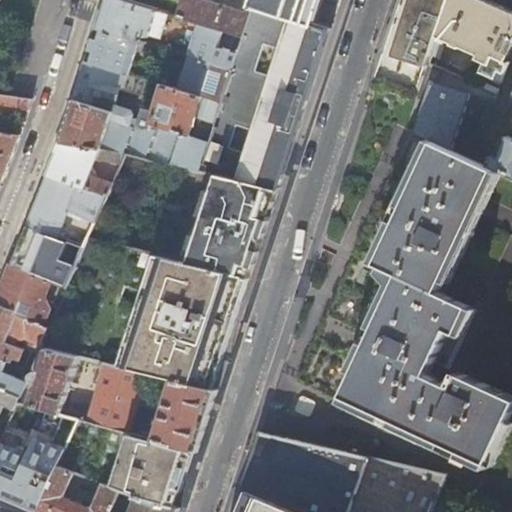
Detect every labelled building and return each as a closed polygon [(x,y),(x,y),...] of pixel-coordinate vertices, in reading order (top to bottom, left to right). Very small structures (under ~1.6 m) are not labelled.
[(193,21),(180,17),(128,0),(106,0),(100,21),(98,27),(140,40),(142,33),(186,44),(193,21)] [(210,0),(185,0),(180,17),(193,21),(202,23),(226,30),(245,36),(252,12),(210,0)] [(255,0),(254,5),(317,25),(318,21),(324,0),(255,0)] [(435,51),(451,0),(404,0),(386,57),(377,84),(419,97),(431,63),(435,51)] [(511,9),(489,0),(451,0),(435,51),(442,53),(445,47),(443,47),(446,39),(455,43),(454,45),(462,49),(462,47),(479,54),(478,59),(486,62),(482,70),(504,82),(511,61),(511,9)] [(254,5),(252,12),(245,36),(240,50),(235,67),(224,102),(218,120),(211,140),(201,171),(217,175),(279,190),(279,189),(286,168),(314,81),(332,28),(318,21),(317,25),(254,5)] [(221,45),(226,30),(202,23),(192,54),(235,67),(240,50),(221,45)] [(140,40),(98,27),(92,43),(87,61),(130,74),(135,59),(141,40),(140,40)] [(144,63),(149,48),(155,50),(157,44),(141,40),(135,59),(144,63)] [(224,102),(235,67),(192,54),(186,71),(180,89),(224,102)] [(130,74),(87,61),(81,80),(70,115),(61,143),(126,153),(201,171),(211,140),(207,139),(208,133),(204,132),(202,137),(192,134),(198,114),(218,120),(224,102),(180,89),(173,87),(166,84),(157,111),(146,108),(142,119),(131,117),(132,114),(130,109),(114,104),(120,87),(143,95),(148,79),(130,74)] [(430,98),(437,78),(441,79),(444,69),(431,63),(419,97),(430,98)] [(180,89),(186,71),(179,69),(173,87),(180,89)] [(454,148),(475,92),(441,79),(437,78),(430,98),(419,130),(454,148)] [(488,82),(485,88),(499,95),(501,89),(488,82)] [(0,114),(9,116),(11,104),(30,109),(33,99),(10,95),(0,93),(0,114)] [(511,131),(511,101),(502,128),(511,131)] [(22,134),(23,129),(11,128),(10,135),(21,136),(22,134)] [(419,130),(415,128),(298,381),(395,425),(397,420),(491,464),(511,418),(511,396),(459,372),(452,385),(429,374),(451,330),(460,334),(472,307),(440,292),(497,168),(488,164),(454,148),(419,130)] [(9,165),(21,136),(10,135),(0,133),(0,182),(2,183),(9,165)] [(511,136),(510,135),(500,160),(492,156),(488,164),(497,168),(511,175),(511,136)] [(126,153),(61,143),(54,159),(48,175),(107,196),(126,153)] [(107,196),(48,175),(35,207),(28,225),(86,245),(88,239),(107,196)] [(265,232),(279,190),(217,175),(190,262),(251,276),(265,232)] [(86,245),(28,225),(17,251),(11,264),(50,280),(68,286),(86,245)] [(50,350),(80,357),(105,363),(147,373),(174,380),(213,389),(221,367),(242,304),(251,276),(190,262),(88,239),(86,245),(68,286),(50,327),(43,344),(41,348),(49,350),(50,350)] [(50,280),(11,264),(4,283),(0,292),(0,303),(43,324),(49,308),(44,297),(50,280)] [(43,324),(0,303),(0,387),(20,396),(33,367),(27,365),(21,379),(0,370),(0,362),(2,358),(11,362),(10,365),(18,368),(26,350),(8,342),(10,337),(19,335),(43,344),(50,327),(43,324)] [(80,357),(50,350),(49,350),(42,370),(38,369),(36,369),(35,371),(33,378),(34,380),(35,381),(39,382),(31,407),(47,411),(60,415),(80,357)] [(147,373),(105,363),(87,422),(129,433),(147,373)] [(218,390),(213,389),(174,380),(155,440),(193,450),(198,451),(207,423),(218,390)] [(20,396),(0,387),(0,441),(6,428),(9,420),(3,418),(0,424),(0,402),(1,401),(15,407),(17,403),(20,396)] [(60,465),(67,449),(52,443),(64,416),(60,415),(47,411),(33,441),(6,428),(0,441),(0,494),(11,499),(40,511),(60,465)] [(87,422),(80,420),(67,449),(60,465),(124,490),(147,500),(175,507),(175,506),(193,451),(193,450),(155,440),(129,433),(87,422)] [(243,489),(248,491),(298,511),(433,511),(448,476),(262,431),(252,460),(243,489)] [(40,511),(114,511),(124,490),(60,465),(40,511)] [(177,511),(179,508),(175,507),(147,500),(124,490),(114,511),(177,511)] [(298,511),(248,491),(239,511),(298,511)]
